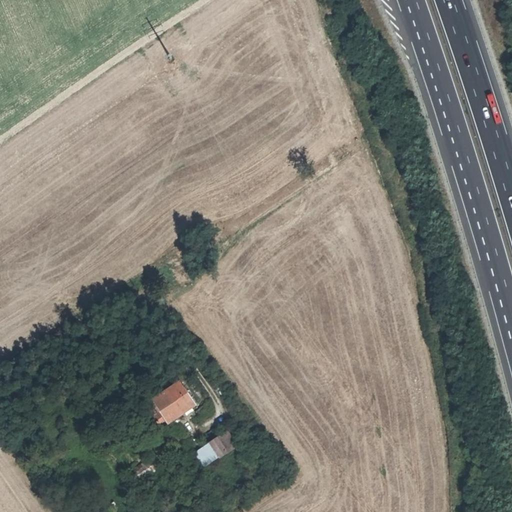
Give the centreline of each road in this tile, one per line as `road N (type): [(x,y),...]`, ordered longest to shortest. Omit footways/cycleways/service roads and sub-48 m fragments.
road 1 (track): [(459,511),(455,419),(390,157),(325,0)]
road 2 (motorway): [(411,0),(511,307)]
road 3 (motorway): [(511,195),(447,0)]
road 4 (unclassified): [(0,370),(126,292)]
